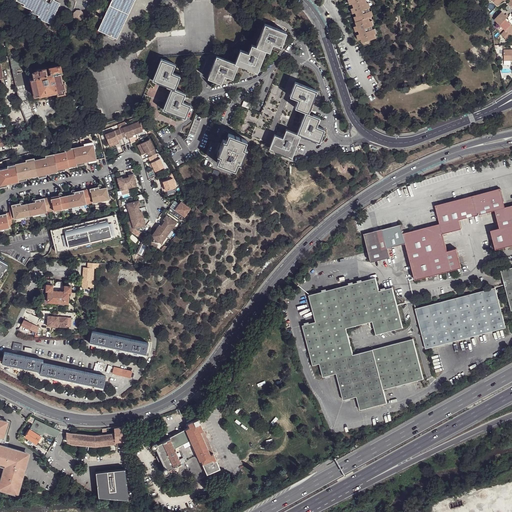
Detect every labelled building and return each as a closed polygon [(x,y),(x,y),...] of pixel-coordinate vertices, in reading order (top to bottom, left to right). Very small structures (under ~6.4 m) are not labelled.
[(18,0),(26,3),(25,5),(33,9),(32,11),(40,15),(39,17),(51,23),(61,2),(56,0),(51,0),(51,2),(46,0),(18,0)] [(112,0),(110,5),(129,13),(135,0),(112,0)] [(352,0),(353,3),(355,7),(357,12),(358,15),(360,20),(357,21),(358,25),(360,30),(361,33),(363,38),(364,42),(377,37),(376,34),(374,29),(373,26),(371,20),(370,17),(373,16),(371,11),(370,8),(368,3),(366,0),(352,0)] [(129,13),(110,5),(98,29),(106,33),(109,34),(108,37),(114,39),(115,37),(117,38),(129,13)] [(72,15),(77,22),(84,16),(80,9),(72,15)] [(500,25),(506,19),(505,18),(507,16),(502,11),(494,19),(500,25)] [(511,25),(506,19),(500,25),(505,29),(501,34),(507,39),(511,33),(511,25)] [(257,45),(268,49),(271,50),(274,42),(282,45),(288,31),(266,22),(265,26),(264,25),(262,30),(263,31),(261,36),(260,36),(258,41),(259,41),(257,45)] [(240,63),(239,63),(244,66),(245,65),(250,67),(254,69),(255,69),(258,70),(268,49),(257,45),(253,43),(250,51),(242,48),(236,62),(240,63)] [(9,55),(13,70),(17,69),(22,68),(19,53),(9,55)] [(209,77),(222,82),(226,74),(234,77),(239,63),(240,63),(236,62),(218,55),(217,58),(216,58),(214,63),(215,64),(213,68),(212,68),(210,73),(209,77)] [(173,86),(176,88),(181,74),(173,71),(176,63),(162,57),(154,79),(157,80),(157,81),(162,83),(162,82),(168,84),(168,85),(172,87),(173,86)] [(61,65),(36,69),(36,71),(33,72),(34,78),(30,79),(31,85),(32,85),(38,84),(40,95),(58,92),(65,90),(66,90),(64,82),(63,82),(61,72),(63,72),(61,65)] [(27,124),(36,120),(29,102),(23,71),(17,72),(13,73),(20,103),(27,124)] [(307,110),(310,112),(311,108),(312,108),(314,104),(313,103),(315,98),(316,98),(318,93),(317,93),(318,89),(297,81),(291,95),(299,98),(296,106),(307,110)] [(248,107),(244,105),(234,128),(266,141),(286,89),(274,84),(262,112),(253,108),(248,107)] [(186,117),(192,104),(183,100),(187,92),(176,88),(173,86),(172,87),(164,108),(168,109),(168,110),(172,112),(173,112),(178,114),(182,116),(183,116),(186,117)] [(301,134),(306,136),(307,136),(312,138),(312,139),(317,140),(318,140),(321,141),(326,128),(318,125),(321,117),(310,112),(307,110),(298,132),(301,134)] [(124,137),(128,136),(136,133),(136,134),(144,131),(144,129),(141,121),(121,129),(124,137)] [(290,154),(293,156),(301,134),(298,132),(288,128),(284,137),(276,133),(271,146),(274,148),(274,149),(279,151),(279,150),(284,152),(285,153),(289,154),(290,154)] [(107,134),(110,143),(120,140),(124,138),(124,137),(121,129),(107,134)] [(245,146),(248,139),(230,132),(227,139),(224,138),(222,143),(223,143),(220,149),(220,148),(218,153),(221,155),(218,161),(236,169),(239,162),(242,163),(244,158),(244,157),(246,152),(247,152),(248,147),(245,146)] [(157,152),(158,152),(156,147),(157,147),(152,137),(140,143),(145,153),(150,150),(152,155),(157,152)] [(93,142),(85,143),(85,146),(88,159),(97,157),(93,142)] [(88,159),(85,146),(74,148),(77,162),(85,161),(85,159),(88,159)] [(74,148),(66,149),(66,151),(69,165),(77,163),(77,162),(74,148)] [(69,165),(66,151),(55,153),(58,168),(66,167),(65,165),(69,165)] [(152,155),(151,155),(156,164),(158,169),(167,165),(162,156),(159,158),(157,152),(152,155)] [(55,153),(47,155),(47,157),(50,170),(58,169),(58,168),(55,153)] [(35,157),(27,159),(27,161),(30,174),(38,173),(35,159),(35,157)] [(50,170),(47,157),(35,159),(38,173),(38,174),(46,172),(46,171),(50,170)] [(30,174),(27,161),(16,163),(19,178),(27,177),(27,175),(30,174)] [(16,163),(7,165),(8,167),(11,180),(19,179),(19,178),(16,163)] [(8,167),(0,168),(0,183),(7,182),(7,181),(11,180),(8,167)] [(219,177),(221,171),(215,168),(213,175),(219,177)] [(122,176),(119,177),(123,190),(131,187),(139,185),(136,172),(132,173),(133,175),(131,176),(125,178),(123,178),(122,176)] [(175,176),(164,180),(165,184),(167,183),(169,188),(178,185),(175,176)] [(110,198),(108,187),(100,189),(99,187),(88,189),(90,202),(110,198)] [(363,233),(371,261),(390,256),(387,247),(405,242),(414,279),(460,267),(455,248),(446,250),(442,232),(461,228),(458,219),(495,209),(504,206),(499,188),(435,205),(440,223),(402,233),(400,224),(363,233)] [(90,202),(88,189),(76,192),(76,194),(69,195),(71,207),(90,202)] [(49,197),(51,211),(71,207),(69,195),(60,197),(60,195),(49,197)] [(29,203),(32,215),(51,211),(49,197),(37,200),(37,202),(29,203)] [(175,199),(169,208),(175,212),(178,208),(186,214),(192,205),(182,199),(179,202),(175,199)] [(144,221),(143,217),(146,216),(145,213),(143,213),(143,211),(142,208),(141,205),(140,203),(142,202),(141,200),(129,203),(134,220),(136,228),(137,227),(142,231),(145,234),(149,229),(146,227),(148,224),(144,221)] [(11,212),(12,218),(32,215),(29,203),(21,205),(21,203),(9,205),(11,212)] [(511,204),(504,206),(495,209),(499,227),(490,230),(495,248),(511,243),(511,204)] [(12,218),(11,212),(6,213),(7,213),(0,214),(0,228),(13,226),(12,218)] [(118,213),(53,229),(59,251),(123,235),(118,213)] [(158,227),(160,229),(159,231),(157,231),(157,233),(154,233),(153,234),(153,240),(160,240),(162,240),(164,241),(178,220),(168,213),(166,216),(168,217),(167,218),(163,224),(161,226),(160,224),(158,227)] [(134,220),(131,221),(133,228),(135,228),(132,231),(138,236),(142,231),(137,227),(136,228),(134,220)] [(0,278),(2,275),(8,266),(9,263),(0,257),(0,278)] [(99,262),(88,262),(87,267),(83,266),(82,287),(93,288),(94,268),(99,268),(99,262)] [(511,310),(511,267),(501,270),(511,311),(511,310)] [(403,328),(392,288),(379,291),(375,278),(309,295),(316,322),(302,325),(313,365),(320,363),(323,377),(336,373),(343,400),(357,396),(360,410),(387,403),(384,392),(383,389),(423,379),(413,339),(353,355),(346,328),(372,321),(376,334),(395,330),(403,328)] [(69,302),(70,291),(71,291),(72,281),(66,280),(65,284),(53,284),(54,280),(48,279),(43,279),(43,283),(42,283),(42,288),(43,288),(49,288),(49,289),(43,289),(42,303),(45,303),(45,304),(48,304),(48,301),(69,302)] [(415,309),(426,349),(505,328),(495,288),(415,309)] [(68,317),(48,315),(47,326),(67,327),(68,317)] [(25,320),(23,325),(31,329),(34,324),(25,320)] [(92,332),(90,341),(105,345),(127,349),(146,353),(146,352),(148,346),(148,344),(131,340),(116,337),(92,332)] [(13,349),(21,351),(22,344),(14,343),(13,349)] [(5,353),(3,362),(22,366),(41,370),(42,370),(43,363),(43,361),(5,353)] [(43,363),(42,370),(41,370),(40,373),(60,377),(80,381),(103,386),(104,384),(105,379),(105,376),(85,372),(43,363)] [(114,367),(112,373),(130,378),(132,372),(114,367)] [(0,469),(3,470),(1,479),(0,479),(0,488),(16,494),(28,454),(15,451),(16,449),(0,444),(0,440),(6,420),(4,420),(0,418),(0,469)] [(203,463),(213,459),(214,461),(217,459),(214,453),(211,454),(201,431),(204,429),(199,418),(189,423),(190,427),(188,428),(203,463)] [(30,429),(41,436),(44,430),(47,425),(36,419),(33,424),(31,426),(30,429)] [(44,430),(57,436),(59,432),(60,431),(47,425),(44,430)] [(127,441),(124,427),(114,428),(114,434),(115,442),(116,442),(127,441)] [(30,429),(25,437),(29,439),(34,442),(37,443),(41,436),(30,429)] [(211,454),(214,453),(204,429),(201,431),(211,454)] [(68,442),(72,444),(95,446),(116,444),(116,442),(115,442),(114,434),(112,434),(110,434),(103,435),(96,436),(67,432),(68,442)] [(176,435),(167,440),(171,449),(180,445),(176,435)] [(152,451),(154,450),(155,452),(157,457),(155,458),(154,459),(156,464),(157,463),(159,462),(162,468),(163,470),(161,471),(161,473),(161,475),(163,475),(165,474),(165,473),(179,467),(171,449),(167,440),(154,447),(153,446),(152,446),(150,447),(149,448),(150,450),(152,451)] [(203,463),(207,473),(220,467),(217,459),(214,461),(213,459),(203,463)] [(129,499),(126,468),(97,472),(99,496),(129,499)]
